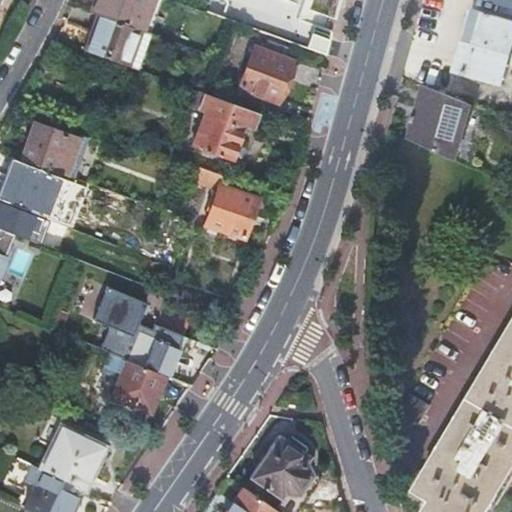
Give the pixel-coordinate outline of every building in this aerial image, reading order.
[(135,29),(145,0),(92,0),(89,11),(99,15),(135,29)] [(455,70),(501,84),(511,45),(511,23),(490,17),(491,14),(487,13),(486,16),(472,12),(455,70)] [(136,68),(149,34),(135,29),(99,15),(86,50),(136,68)] [(316,89),(321,71),(251,46),(236,87),(276,101),(284,78),(316,89)] [(470,106),(422,86),(414,115),(412,115),(410,122),(412,123),(407,139),(454,160),(470,106)] [(259,112),(199,91),(194,89),(188,107),(203,112),(191,145),(231,160),(244,126),(252,130),(259,112)] [(299,150),(305,129),(273,117),(266,138),(299,150)] [(34,122),(22,159),(72,176),(85,139),(34,122)] [(0,186),(0,197),(35,211),(50,174),(11,159),(0,186)] [(192,164),(188,179),(217,189),(205,223),(243,236),(257,198),(220,184),(218,173),(192,164)] [(30,212),(0,201),(0,221),(23,231),(30,212)] [(511,264),(490,254),(409,391),(413,393),(403,411),(420,421),(405,446),(407,456),(428,469),(416,488),(433,498),(428,509),(432,511),(483,511),(511,464),(511,264)] [(190,318),(162,307),(157,325),(182,335),(190,318)] [(164,376),(144,367),(127,360),(113,395),(149,411),(164,376)] [(43,470),(83,488),(103,448),(62,428),(42,469),(43,470)] [(279,435),(250,476),(280,497),(284,492),(299,494),(312,475),(306,461),(310,456),(279,435)] [(23,507),(33,511),(70,511),(83,488),(43,470),(23,507)] [(280,511),(243,486),(225,511),(280,511)]
